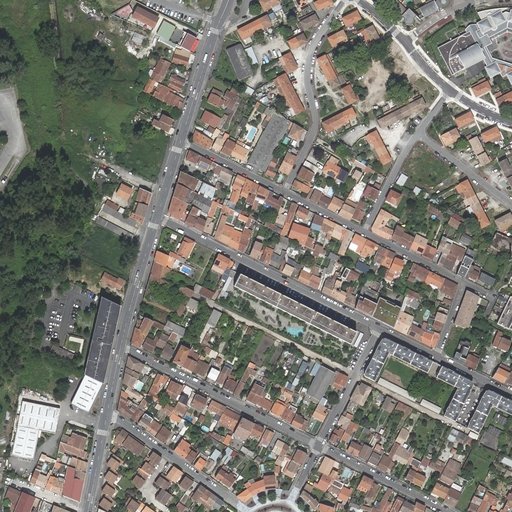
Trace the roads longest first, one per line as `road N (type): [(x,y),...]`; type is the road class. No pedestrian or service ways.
road 1 (residential): [(379,328),(156,216)]
road 2 (residential): [(119,345),(318,446)]
road 3 (residential): [(345,0),(312,49),(315,133),(284,193)]
road 4 (residential): [(318,446),(446,511)]
road 5 (secondary): [(156,216),(119,345)]
road 6 (residential): [(379,328),(318,446)]
